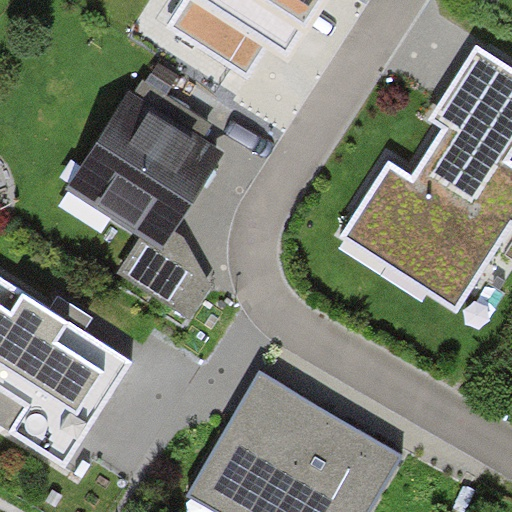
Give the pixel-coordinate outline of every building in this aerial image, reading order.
[(322,0),(199,0),(202,2),(180,36),(248,79),(271,44),(287,55),(322,0)] [(511,54),(472,30),(419,117),(435,127),(408,169),(389,158),(338,239),(461,315),(511,233),(511,54)] [(208,126),(141,82),(73,189),(147,234),(123,273),(165,299),(188,263),(195,258),(178,235),(169,230),(217,155),(197,142),(208,126)] [(133,362),(0,277),(0,392),(26,408),(10,432),(66,467),(133,362)] [(303,397),(263,465),(220,440),(201,470),(272,511),(368,511),(403,455),(303,397)]
